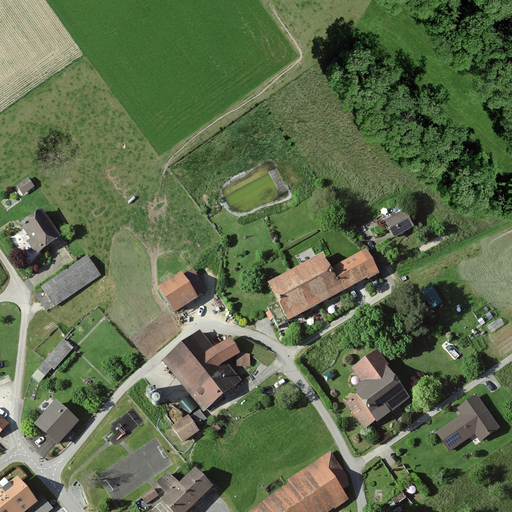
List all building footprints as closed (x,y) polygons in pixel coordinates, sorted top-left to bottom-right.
[(29,178),(17,185),(24,195),(35,188),(29,178)] [(408,209),(386,221),(396,239),(417,228),(408,209)] [(45,211),(23,225),(40,253),(63,239),(45,211)] [(329,254),(274,283),(294,321),(383,274),(371,250),(337,268),(329,254)] [(87,256),(41,287),(54,306),(100,275),(87,256)] [(186,274),(163,288),(179,313),(202,298),(186,274)] [(270,306),(278,325),(289,320),(281,302),(270,306)] [(202,333),(166,361),(205,412),(243,383),(229,365),(243,353),(232,339),(216,352),(202,333)] [(64,337),(33,374),(42,382),(74,345),(64,337)] [(381,351),(356,369),(365,383),(344,398),(367,430),(414,396),(381,351)] [(479,394),(458,408),(462,415),(438,431),(450,450),(477,433),(482,441),(502,429),(479,394)] [(83,421),(59,401),(37,425),(61,446),(83,421)] [(0,435),(9,424),(0,416),(0,435)] [(192,416),(176,428),(186,443),(203,431),(192,416)] [(292,486),(254,511),(334,511),(352,500),(346,491),(353,485),(330,452),(289,481),(292,486)] [(191,511),(218,489),(200,468),(183,483),(172,471),(141,498),(148,506),(161,495),(176,511),(191,511)] [(17,478),(0,492),(0,511),(27,511),(38,504),(17,478)]
